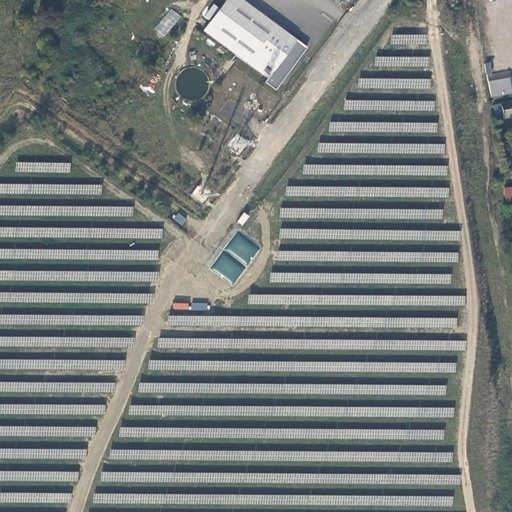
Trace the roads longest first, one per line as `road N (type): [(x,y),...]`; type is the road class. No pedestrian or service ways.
road 1 (track): [(28,99),(203,229),(296,108)]
road 2 (track): [(435,0),(395,80),(392,121)]
